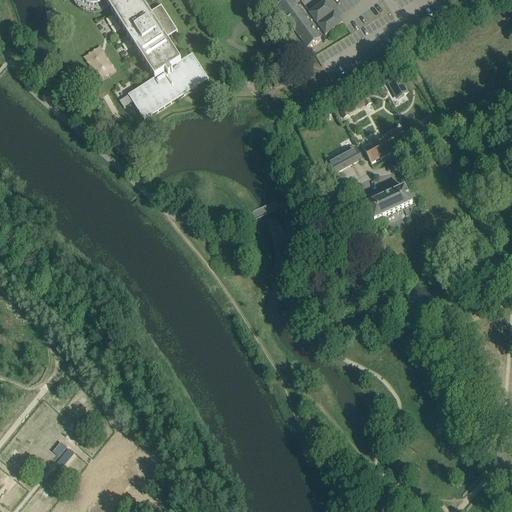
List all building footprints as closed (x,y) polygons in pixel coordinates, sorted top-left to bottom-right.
[(63,0),(64,1),(66,0),(72,0),(76,5),(77,7),(78,8),(80,10),(82,11),(83,12),(85,12),(86,13),(89,14),(91,14),(92,14),(94,14),(96,14),(98,14),(99,13),(100,13),(102,12),(104,11),(109,8),(155,81),(129,97),(145,121),(208,80),(192,56),(181,63),(166,40),(178,32),(161,7),(150,14),(140,0),(63,0)] [(326,37),(343,24),(326,2),(309,15),(310,16),(306,19),(291,0),(289,0),(277,9),(292,30),(288,33),(303,54),(321,40),(320,39),(324,36),(326,37)] [(398,76),(388,82),(393,92),(395,91),(399,98),(404,95),(404,96),(408,94),(398,76)] [(368,96),(339,112),(343,120),(349,116),(348,114),(365,104),(367,107),(373,104),(368,96)] [(341,123),(323,127),(327,146),(341,143),(346,142),(341,123)] [(363,150),(367,156),(372,165),(405,146),(397,132),(363,150)] [(356,149),(327,165),(333,176),(362,160),(356,149)] [(413,204),(409,197),(405,188),(366,206),(374,222),(413,204)]
